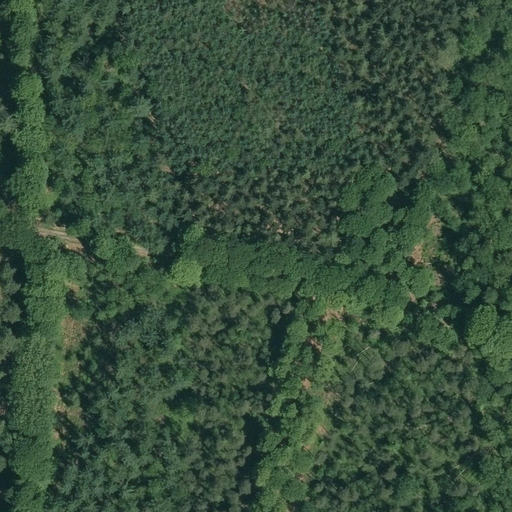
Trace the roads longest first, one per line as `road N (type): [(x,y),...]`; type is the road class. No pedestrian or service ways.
road 1 (track): [(511,345),(334,282),(0,229)]
road 2 (track): [(17,511),(35,234)]
